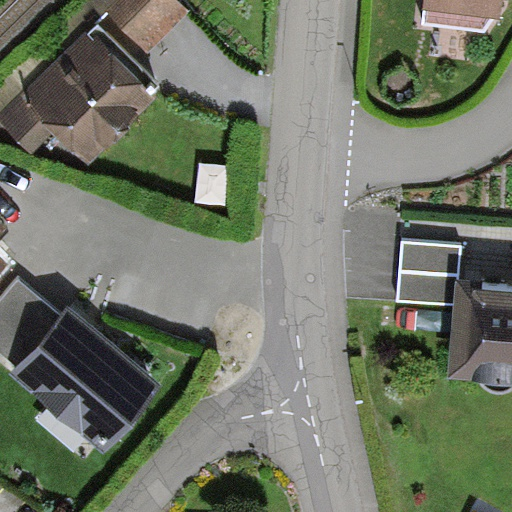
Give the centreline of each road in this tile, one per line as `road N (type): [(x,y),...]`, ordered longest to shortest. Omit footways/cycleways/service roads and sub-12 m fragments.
road 1 (residential): [(299,150),(295,267),(310,403)]
road 2 (residential): [(299,150),(397,155),(462,139),(511,108)]
road 3 (residential): [(310,403),(248,416),(163,465),(125,511)]
road 4 (residential): [(312,0),(299,150)]
